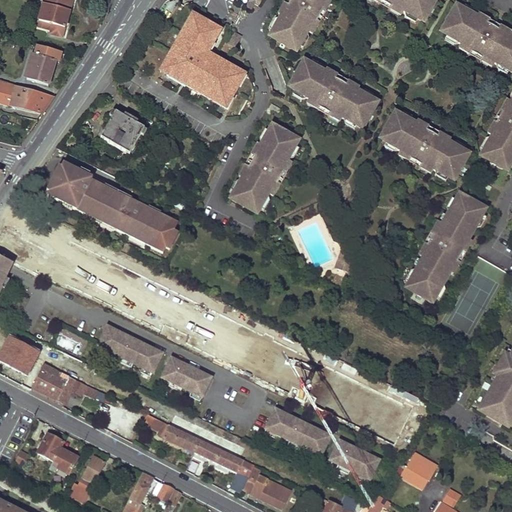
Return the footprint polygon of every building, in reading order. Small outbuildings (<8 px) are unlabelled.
[(38,23),(63,30),(72,1),(66,0),(44,0),(41,11),(35,9),(32,8),(29,20),(38,23)] [(44,0),(38,0),(35,9),(41,11),(44,0)] [(261,0),(250,0),(246,7),(251,10),(254,5),(258,7),(261,0)] [(284,0),(281,6),(282,6),(277,15),(279,17),(276,23),(273,21),(268,30),(273,33),(270,38),(295,52),(298,47),(303,49),(308,40),(305,39),(308,33),(312,35),(318,25),(319,25),(326,13),(325,12),(331,2),(327,0),(326,0),(284,0)] [(402,13),(408,16),(406,19),(415,24),(418,20),(423,23),(436,0),(370,0),(378,4),(378,5),(389,12),(390,11),(400,16),(402,13)] [(493,65),(499,68),(497,71),(506,75),(508,71),(511,72),(511,37),(509,35),(510,33),(500,28),(501,26),(487,19),(487,20),(478,15),(476,17),(471,14),(472,11),(463,6),(461,10),(456,7),(441,33),(447,36),(444,40),(453,45),(455,43),(460,46),(458,49),(469,55),(468,56),(480,63),(481,62),(491,68),(493,65)] [(215,45),(213,44),(220,31),(207,23),(208,21),(195,13),(192,19),(190,18),(184,29),(183,29),(180,35),(177,40),(178,40),(164,65),(169,67),(166,72),(170,74),(167,78),(184,88),(185,87),(221,107),(227,110),(233,100),(231,98),(239,86),(241,87),(247,76),(240,73),(222,62),(223,61),(216,57),(215,58),(209,55),(215,45)] [(240,37),(235,34),(229,44),(234,47),(240,37)] [(56,52),(35,46),(25,81),(46,87),(56,52)] [(303,98),(308,101),(306,105),(316,110),(316,111),(328,118),(329,118),(338,123),(340,120),(347,123),(345,126),(354,131),(356,127),(362,130),(376,104),(371,101),(373,97),(365,92),(363,95),(357,91),(359,89),(348,83),(336,76),(326,70),(324,72),(319,69),(320,67),(311,61),(308,66),(304,63),(289,88),(294,91),(292,95),(301,101),(303,98)] [(0,104),(40,115),(46,107),(52,98),(13,87),(13,90),(0,86),(0,104)] [(490,137),(487,142),(485,141),(479,150),(484,152),(481,157),(506,172),(509,167),(511,168),(511,92),(510,97),(511,98),(511,99),(509,104),(506,102),(500,112),(499,112),(492,124),(493,124),(487,135),(490,137)] [(138,125),(108,112),(96,139),(126,153),(138,125)] [(464,148),(455,144),(454,146),(448,143),(449,141),(439,135),(439,134),(426,127),(416,122),(415,124),(409,121),(411,118),(402,113),(399,117),(395,114),(380,140),(386,143),(383,148),(392,153),(394,150),(400,153),(398,156),(408,162),(407,163),(420,170),(420,169),(430,175),(432,171),(438,175),(436,178),(444,183),(447,178),(453,181),(468,156),(462,152),(464,148)] [(290,166),(287,164),(291,157),(294,159),(298,150),(294,148),(297,142),(272,128),(269,133),(264,131),(259,139),(262,141),(259,147),(257,146),(251,156),(250,155),(242,169),(243,169),(238,178),(240,180),(237,185),(234,183),(229,192),(234,195),(231,200),(256,214),(259,210),(263,212),(268,203),(265,202),(268,196),(272,198),(278,187),(279,188),(286,176),(285,175),(290,166)] [(177,223),(158,214),(147,208),(129,199),(120,195),(116,193),(118,189),(105,183),(92,177),(93,176),(71,165),(70,168),(62,163),(54,179),(51,178),(45,191),(43,195),(47,197),(88,217),(114,230),(161,253),(177,223)] [(459,196),(456,202),(451,199),(447,208),(450,209),(445,218),(442,216),(439,220),(442,222),(441,225),(437,223),(431,234),(430,233),(423,246),(424,246),(418,256),(422,258),(420,262),(416,260),(413,265),(417,267),(413,274),(410,272),(405,281),(409,283),(406,289),(432,304),(435,299),(440,301),(445,293),(442,291),(451,275),(454,276),(460,266),(468,253),(467,253),(472,244),(470,242),(479,226),(482,228),(487,219),(482,216),(485,211),(459,196)] [(6,215),(0,229),(0,239),(26,250),(35,226),(6,215)] [(335,269),(337,270),(341,258),(344,259),(348,247),(344,245),(335,269)] [(0,290),(2,287),(0,286),(0,283),(3,277),(4,278),(8,270),(11,263),(0,257),(0,290)] [(341,258),(337,270),(351,275),(356,263),(344,259),(341,258)] [(194,295),(191,301),(120,270),(108,296),(180,328),(186,313),(196,318),(205,299),(194,295)] [(4,278),(3,277),(0,283),(0,286),(2,287),(4,288),(8,280),(4,278)] [(265,338),(269,328),(218,306),(204,340),(269,368),(280,344),(265,338)] [(139,347),(141,344),(106,327),(105,330),(139,347)] [(139,347),(105,330),(97,346),(110,353),(111,351),(113,353),(113,354),(121,358),(133,364),(133,362),(142,367),(141,368),(152,373),(161,354),(141,344),(139,347)] [(21,340),(18,346),(29,351),(32,345),(21,340)] [(16,350),(9,347),(1,363),(27,376),(38,356),(29,351),(18,346),(16,350)] [(110,353),(97,346),(95,350),(108,357),(110,353)] [(511,350),(508,348),(504,355),(507,357),(499,371),(496,369),(491,377),(496,380),(487,395),(488,395),(483,404),(482,403),(478,408),(485,412),(500,422),(508,426),(511,421),(509,420),(511,414),(511,350)] [(76,371),(81,362),(63,353),(58,362),(76,371)] [(133,364),(121,358),(119,362),(130,368),(133,364)] [(188,372),(190,368),(170,358),(166,366),(169,368),(171,364),(188,372)] [(65,381),(59,378),(61,373),(55,369),(54,370),(42,364),(31,388),(56,400),(55,403),(66,408),(67,406),(63,404),(70,389),(81,395),(82,393),(94,399),(99,391),(68,376),(65,381)] [(169,368),(166,366),(160,377),(169,381),(181,387),(182,385),(191,390),(190,391),(201,396),(210,377),(190,368),(188,372),(171,364),(169,368)] [(152,373),(141,368),(139,372),(150,377),(152,373)] [(181,387),(169,381),(167,386),(179,392),(181,387)] [(201,396),(190,391),(188,396),(198,401),(201,396)] [(124,412),(116,408),(110,420),(118,424),(124,412)] [(310,430),(274,412),(266,428),(279,435),(280,433),(283,434),(282,436),(290,440),(301,446),(302,444),(311,449),(310,450),(320,455),(330,436),(312,427),(310,430)] [(161,427),(156,436),(193,454),(201,440),(154,417),(151,422),(158,426),(159,425),(161,427)] [(279,435),(266,428),(263,433),(276,439),(279,435)] [(46,435),(36,454),(53,463),(60,450),(63,444),(46,435)] [(254,465),(201,440),(193,454),(237,474),(238,472),(242,474),(248,476),(251,471),(254,465)] [(301,446),(290,440),(287,444),(299,450),(301,446)] [(357,453),(359,450),(339,440),(335,448),(338,449),(340,444),(357,453)] [(338,449),(335,448),(330,459),(340,464),(350,469),(350,467),(360,472),(359,473),(369,478),(378,459),(359,450),(357,453),(340,444),(338,449)] [(28,454),(20,450),(14,462),(18,464),(20,460),(23,462),(28,454)] [(67,475),(76,458),(60,450),(53,463),(48,471),(55,474),(57,470),(67,475)] [(320,455),(310,450),(308,454),(318,459),(320,455)] [(432,468),(409,457),(404,466),(427,479),(432,468)] [(103,464),(93,458),(76,487),(87,493),(103,464)] [(350,469),(340,464),(338,469),(347,473),(350,469)] [(425,482),(427,479),(404,466),(401,472),(394,468),(389,475),(398,480),(398,481),(420,491),(425,482)] [(290,492),(251,471),(248,476),(242,488),(250,493),(250,494),(281,510),(290,492)] [(369,478),(359,473),(357,478),(367,483),(369,478)] [(242,488),(248,476),(242,474),(235,491),(240,493),(242,488)] [(140,511),(142,509),(138,507),(151,480),(142,476),(122,511),(140,511)] [(166,504),(173,492),(156,483),(150,496),(156,499),(158,500),(155,507),(163,511),(166,504)] [(82,504),(86,495),(71,487),(67,495),(82,504)] [(180,495),(173,492),(166,504),(174,507),(180,495)] [(352,511),(314,493),(311,498),(327,506),(323,511),(352,511)] [(378,494),(373,501),(382,507),(387,509),(391,502),(378,494)] [(379,511),(382,507),(373,501),(368,511),(379,511)] [(451,511),(437,503),(431,511),(451,511)]
